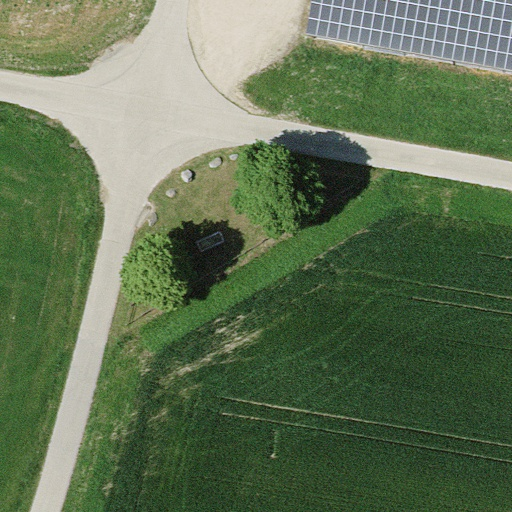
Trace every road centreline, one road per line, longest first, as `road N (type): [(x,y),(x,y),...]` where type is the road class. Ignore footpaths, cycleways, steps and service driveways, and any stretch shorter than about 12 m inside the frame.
road 1 (track): [(175,0),(37,511)]
road 2 (track): [(0,85),(511,174)]
